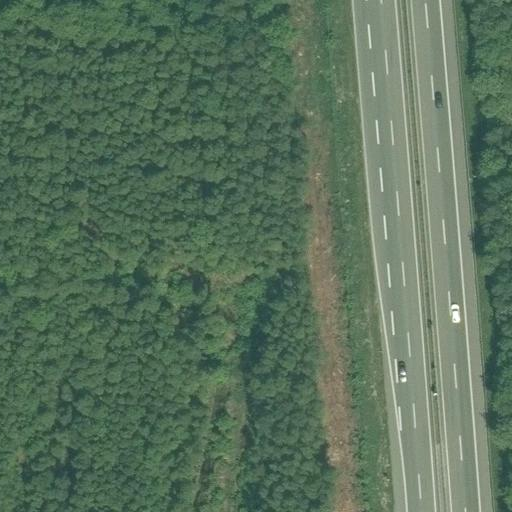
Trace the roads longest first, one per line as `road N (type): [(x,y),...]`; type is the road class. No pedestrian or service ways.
road 1 (motorway): [(378,0),(419,511)]
road 2 (motorway): [(463,511),(424,0)]
